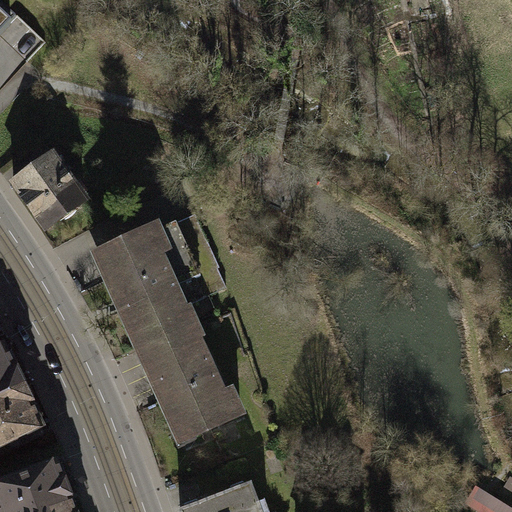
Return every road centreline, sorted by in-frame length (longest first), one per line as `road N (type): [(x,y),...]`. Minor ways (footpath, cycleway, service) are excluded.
road 1 (track): [(239,0),(291,36),(285,119),(267,181),(219,176),(196,129),(157,108),(26,75)]
road 2 (secondary): [(0,241),(75,371),(130,511)]
